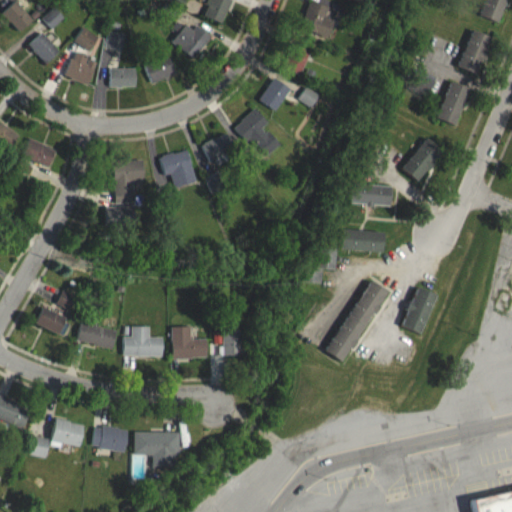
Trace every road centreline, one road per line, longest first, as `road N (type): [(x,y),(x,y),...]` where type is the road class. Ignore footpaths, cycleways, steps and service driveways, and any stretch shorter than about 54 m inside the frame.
road 1 (residential): [(88,122),(193,108),(242,64),(268,0)]
road 2 (residential): [(0,353),(98,390),(192,395),(212,404)]
road 3 (residential): [(436,234),(467,190),(511,86)]
